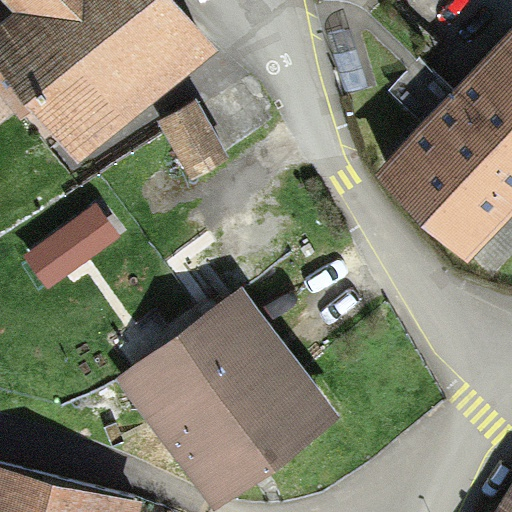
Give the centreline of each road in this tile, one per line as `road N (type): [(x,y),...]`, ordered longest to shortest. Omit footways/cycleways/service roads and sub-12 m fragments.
road 1 (residential): [(287,0),(320,142),(419,293),(511,383)]
road 2 (residential): [(206,511),(0,443)]
road 3 (residential): [(511,383),(390,511)]
